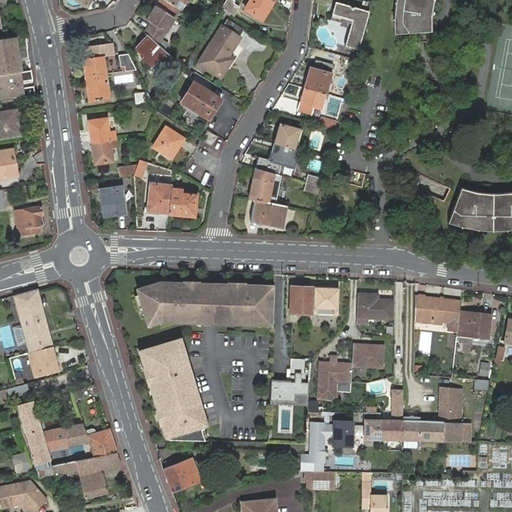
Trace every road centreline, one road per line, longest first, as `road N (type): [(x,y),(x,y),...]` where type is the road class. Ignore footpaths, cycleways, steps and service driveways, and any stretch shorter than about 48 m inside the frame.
road 1 (residential): [(217,249),(229,157),(294,53),(303,0)]
road 2 (tertiary): [(159,511),(85,275)]
road 3 (tertiary): [(73,238),(44,29)]
road 4 (residential): [(382,257),(217,249)]
road 5 (residential): [(511,278),(382,257)]
